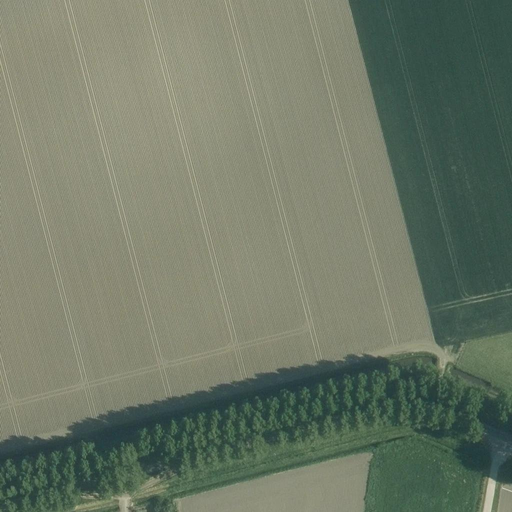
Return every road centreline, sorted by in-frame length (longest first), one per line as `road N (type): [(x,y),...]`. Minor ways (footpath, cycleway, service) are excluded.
road 1 (unclassified): [(499,432),(423,409),(388,410),(184,460)]
road 2 (unclassified): [(184,460),(62,491)]
